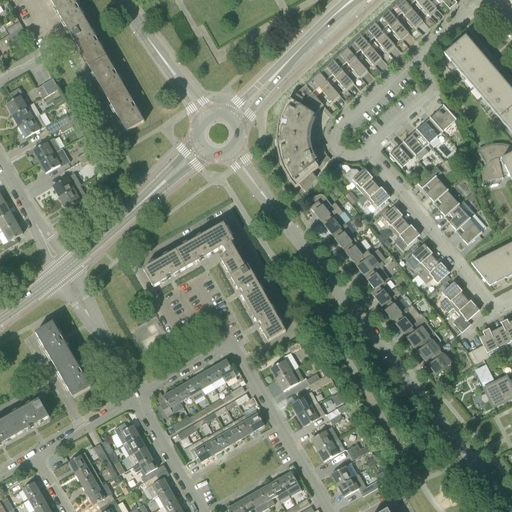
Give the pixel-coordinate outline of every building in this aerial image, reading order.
[(50,0),(51,1),(77,45),(93,74),(110,103),(127,132),(145,122),(136,108),(134,109),(132,105),(134,104),(128,93),(118,75),(115,77),(113,73),(115,71),(111,64),(99,42),(96,44),(94,40),(96,38),(94,35),(86,20),(80,10),(78,11),(75,7),(78,6),(74,0),(50,0)] [(415,28),(423,22),(410,7),(415,3),(411,0),(402,0),(403,0),(401,2),(401,1),(392,9),(399,17),(402,14),(409,21),(407,23),(412,28),(414,27),(415,28)] [(429,16),(437,9),(431,3),(433,2),(431,0),(411,0),(415,3),(416,2),(423,9),(421,11),(426,16),(428,15),(429,16)] [(457,5),(453,0),(431,0),(433,2),(434,0),(436,0),(440,4),(442,2),(450,11),(457,5)] [(401,41),(409,34),(396,20),(399,17),(392,9),(389,12),(388,12),(389,13),(387,14),(378,22),(385,29),(388,26),(395,34),(394,35),(399,41),(400,39),(401,41)] [(388,53),(395,47),(382,32),(385,29),(378,22),(375,24),(374,25),(375,25),(373,27),(373,26),(363,35),(370,43),(375,39),(381,46),(380,48),(385,53),(386,52),(388,53)] [(6,31),(9,37),(24,29),(20,23),(6,31)] [(9,37),(13,43),(27,35),(24,29),(9,37)] [(374,66),(381,59),(368,45),(370,43),(363,35),(361,37),(361,38),(360,39),(359,39),(349,48),(356,56),(361,51),(367,59),(366,60),(371,66),(373,64),(374,66)] [(511,90),(478,51),(471,43),(468,45),(463,39),(444,55),(451,62),(453,60),(511,129),(511,148),(504,146),(498,146),(492,146),(485,148),(479,151),(479,152),(480,151),(488,165),(486,167),(485,169),(483,172),(483,174),(483,176),(482,178),(483,180),(483,182),(483,183),(484,183),(484,182),(502,178),(503,179),(503,177),(508,174),(510,177),(511,176),(511,246),(485,260),(484,258),(472,264),(490,287),(511,275),(511,90)] [(360,78),(368,71),(354,57),(356,56),(349,48),(347,49),(347,50),(346,52),(345,51),(337,59),(344,66),(347,64),(354,71),(352,73),(357,78),(359,77),(360,78)] [(346,91),(354,84),(341,69),(344,66),(337,59),(334,62),(333,62),(334,63),(332,64),(322,72),(329,80),(333,76),(340,84),(338,85),(343,91),(345,89),(346,91)] [(332,103),(340,96),(327,82),(329,80),(322,72),(320,74),(319,74),(320,75),(318,76),(308,85),(315,93),(319,89),(326,96),(325,97),(329,103),(331,102),(332,103)] [(59,90),(53,80),(43,86),(49,96),(59,90)] [(328,163),(328,162),(326,158),(322,153),(321,149),(310,153),(308,146),(308,142),(308,133),(309,129),(312,121),(314,117),(317,113),(320,110),(324,106),(313,94),(315,93),(308,85),(306,86),(295,96),(296,97),(293,102),(289,100),(285,107),(280,120),(278,128),(277,142),(278,149),(281,163),(284,170),(291,183),(296,189),(299,186),(306,193),(329,163),(328,163)] [(44,99),(49,96),(43,86),(38,89),(44,99)] [(13,117),(27,108),(21,97),(23,96),(19,89),(9,95),(13,101),(6,105),(13,117)] [(19,128),(40,116),(34,104),(27,108),(13,117),(19,128)] [(431,118),(443,133),(457,121),(444,106),(431,118)] [(324,112),(330,119),(333,117),(327,110),(324,112)] [(40,116),(19,128),(26,139),(46,128),(40,116)] [(57,123),(60,128),(71,122),(68,117),(57,123)] [(431,118),(419,129),(431,144),(443,133),(431,118)] [(60,128),(63,133),(74,127),(71,122),(60,128)] [(419,129),(406,141),(418,155),(431,144),(419,129)] [(418,155),(406,141),(389,155),(391,157),(390,158),(394,163),(395,162),(402,170),(418,155)] [(40,163),(54,154),(48,143),(33,152),(40,163)] [(77,158),(80,163),(91,157),(88,152),(77,158)] [(46,174),(61,166),(54,154),(40,163),(46,174)] [(91,157),(80,163),(83,169),(94,163),(91,157)] [(417,185),(422,190),(436,177),(441,173),(436,168),(417,185)] [(364,196),(376,185),(372,180),(373,179),(371,177),(371,176),(365,169),(352,180),(357,186),(356,187),(364,196)] [(436,177),(422,190),(434,203),(448,192),(449,191),(436,177)] [(60,198),(75,190),(68,178),(53,187),(60,198)] [(376,185),(364,196),(371,204),(373,203),(378,209),(390,198),(384,191),(381,188),(380,190),(376,185)] [(86,206),(96,200),(93,194),(87,198),(81,186),(75,190),(60,198),(67,210),(83,200),(86,206)] [(448,192),(434,203),(433,204),(445,218),(459,206),(460,205),(448,192)] [(335,204),(332,207),(325,197),(324,196),(323,196),(322,195),(320,195),(313,198),(316,204),(310,209),(322,223),(339,209),(335,204)] [(0,219),(11,214),(5,203),(0,205),(0,219)] [(459,206),(445,218),(444,218),(456,232),(470,220),(471,220),(459,206)] [(393,233),(406,223),(402,218),(403,217),(401,214),(395,207),(382,218),(387,223),(386,225),(393,233)] [(333,237),(347,226),(339,216),(342,213),(339,209),(322,223),(333,237)] [(0,227),(3,232),(17,224),(11,214),(0,219),(0,227)] [(470,220),(456,232),(455,232),(468,247),(482,234),(470,220)] [(406,223),(393,233),(401,242),(403,241),(408,247),(420,236),(414,229),(411,226),(410,227),(406,223)] [(17,238),(23,235),(17,224),(3,232),(9,243),(1,248),(4,252),(19,243),(17,238)] [(286,332),(267,300),(248,267),(246,268),(232,244),(234,242),(224,224),(208,233),(176,252),(144,270),(154,288),(170,279),(186,270),(202,260),(218,251),(223,248),(227,255),(221,259),(231,277),(250,310),(268,343),(286,332)] [(343,250),(356,240),(352,235),(354,234),(347,226),(333,237),(343,250)] [(353,263),(368,252),(361,243),(359,244),(356,240),(343,250),(353,263)] [(419,266),(423,271),(436,261),(431,256),(433,254),(430,252),(431,252),(424,245),(406,261),(414,270),(419,266)] [(384,266),(382,263),(386,261),(377,250),(370,255),(368,252),(353,263),(365,278),(384,266)] [(440,265),(436,261),(423,271),(418,276),(425,285),(431,280),(433,279),(438,284),(450,273),(444,266),(443,266),(441,264),(440,265)] [(375,290),(386,283),(390,280),(382,270),(383,270),(382,268),(384,266),(365,278),(375,290)] [(383,308),(396,298),(391,293),(393,291),(386,283),(375,290),(371,293),(383,308)] [(454,310),(466,299),(461,293),(463,292),(460,290),(461,290),(454,283),(442,294),(446,298),(440,304),(448,314),(453,309),(454,310)] [(411,306),(407,310),(400,301),(398,302),(396,298),(383,308),(394,323),(413,309),(411,306)] [(454,310),(461,318),(454,324),(462,333),(470,325),(467,322),(480,311),(473,304),(471,302),(470,303),(466,299),(454,310)] [(394,323),(405,336),(425,320),(421,315),(418,315),(413,309),(394,323)] [(414,348),(429,337),(433,333),(426,324),(428,323),(425,320),(405,336),(414,348)] [(511,341),(511,322),(509,324),(508,320),(501,324),(503,327),(497,330),(505,346),(511,343),(511,342),(511,341)] [(74,399),(91,389),(72,356),(53,323),(36,333),(55,366),(74,399)] [(480,338),(483,346),(488,354),(498,349),(505,346),(497,330),(491,333),(489,330),(483,333),(484,336),(480,338)] [(425,362),(438,352),(434,347),(436,346),(429,337),(414,348),(425,362)] [(448,344),(438,352),(425,362),(436,376),(442,372),(447,375),(451,369),(452,368),(452,367),(452,366),(451,365),(444,356),(453,349),(451,347),(458,341),(456,338),(448,344)] [(299,343),(288,349),(291,354),(302,348),(299,343)] [(483,346),(478,349),(484,361),(490,358),(488,354),(483,346)] [(484,361),(478,349),(471,352),(478,365),(484,361)] [(277,381),(297,370),(299,368),(291,354),(283,359),(285,362),(271,370),(277,381)] [(226,383),(237,377),(227,361),(216,367),(226,383)] [(226,384),(226,383),(216,367),(206,373),(213,385),(223,379),(226,384)] [(284,392),(299,384),(298,383),(304,380),(297,370),(277,381),(284,392)] [(202,391),(213,385),(206,373),(195,379),(202,391)] [(307,381),(310,387),(321,381),(317,375),(307,381)] [(496,384),(505,402),(511,398),(511,388),(507,378),(496,384)] [(205,396),(202,391),(195,379),(185,385),(191,397),(194,402),(205,396)] [(310,387),(313,391),(323,385),(321,381),(310,387)] [(494,408),(505,402),(496,384),(484,389),(487,394),(481,397),(484,404),(490,401),(494,408)] [(181,403),(191,397),(185,385),(174,391),(181,403)] [(231,394),(234,398),(245,392),(242,387),(231,393),(231,394)] [(166,403),(161,406),(154,410),(166,431),(173,427),(167,418),(184,408),(181,403),(174,391),(163,398),(166,403)] [(298,416),(312,408),(318,404),(312,393),(291,405),(298,416)] [(221,400),(224,405),(234,398),(231,394),(221,400)] [(236,401),(238,406),(249,400),(246,395),(236,401)] [(17,437),(33,427),(50,418),(40,400),(7,419),(0,422),(0,446),(17,437)] [(211,406),(213,411),(224,405),(221,400),(211,406)] [(225,407),(228,412),(238,406),(236,401),(225,407)] [(200,412),(203,417),(213,411),(211,406),(200,412)] [(215,413),(218,418),(228,412),(225,407),(215,413)] [(304,428),(319,419),(312,408),(298,416),(304,428)] [(330,422),(341,416),(338,410),(327,416),(330,422)] [(190,419),(192,423),(203,417),(200,412),(190,419)] [(246,418),(254,433),(265,426),(256,412),(246,418)] [(204,420),(207,424),(218,418),(215,413),(204,420)] [(340,423),(339,422),(343,420),(341,416),(330,422),(333,427),(340,423)] [(244,439),(254,433),(246,418),(245,418),(244,417),(234,423),(244,439)] [(179,425),(181,429),(192,423),(190,419),(179,425)] [(194,426),(196,430),(207,424),(204,420),(194,426)] [(233,445),(244,439),(234,423),(224,429),(226,433),(233,445)] [(123,446),(139,437),(133,426),(128,429),(125,424),(114,430),(123,446)] [(194,426),(183,432),(177,436),(179,440),(185,437),(196,430),(194,426)] [(328,446),(339,440),(332,428),(311,440),(318,452),(328,446)] [(222,451),(233,445),(226,433),(216,440),(222,451)] [(133,455),(146,448),(139,437),(123,446),(130,457),(133,455)] [(212,457),(222,451),(216,440),(210,443),(207,437),(202,440),(205,446),(212,457)] [(325,463),(339,454),(346,451),(339,440),(328,446),(318,452),(325,463)] [(109,455),(113,452),(107,441),(102,444),(109,455)] [(100,460),(101,459),(106,456),(100,445),(94,449),(100,460)] [(347,451),(350,456),(361,450),(358,445),(347,451)] [(201,464),(212,457),(205,446),(194,452),(201,464)] [(350,456),(353,462),(372,451),(369,446),(361,450),(350,456)] [(133,469),(152,458),(146,448),(133,455),(139,465),(133,469)] [(115,466),(120,463),(116,457),(118,456),(115,451),(113,452),(109,455),(115,466)] [(75,474),(91,465),(85,454),(69,463),(75,474)] [(108,470),(112,467),(106,456),(101,459),(108,470)] [(147,489),(160,482),(154,471),(158,469),(152,458),(133,469),(136,474),(142,470),(146,476),(141,479),(147,489)] [(121,476),(125,473),(120,463),(115,466),(121,476)] [(81,485),(98,475),(91,465),(75,474),(81,485)] [(113,480),(118,477),(112,467),(108,470),(113,480)] [(338,487),(353,478),(346,467),(332,475),(338,487)] [(287,491),(298,485),(292,473),(281,479),(287,491)] [(104,485),(104,486),(98,475),(81,485),(88,495),(104,486),(104,485)] [(345,498),(360,489),(353,478),(338,487),(345,498)] [(158,498),(170,490),(164,479),(160,482),(147,489),(154,500),(158,498)] [(277,497),(287,491),(281,479),(270,485),(277,497)] [(29,501),(40,494),(34,483),(23,490),(29,501)] [(260,491),(266,503),(267,503),(270,508),(275,505),(272,499),(277,497),(270,485),(260,491)] [(101,509),(111,503),(108,498),(110,497),(106,490),(106,489),(104,486),(88,495),(94,506),(98,504),(101,509)] [(164,508),(176,501),(170,490),(158,498),(164,508)] [(256,509),(266,503),(260,491),(249,497),(256,509)] [(35,511),(47,505),(40,494),(29,501),(35,511)] [(239,503),(243,511),(251,511),(256,509),(249,497),(239,503)] [(296,506),(296,507),(299,511),(310,505),(307,500),(296,506)] [(121,511),(118,506),(115,501),(111,503),(101,509),(102,511),(121,511)] [(166,511),(181,511),(182,511),(176,501),(164,508),(166,511)] [(17,511),(29,511),(23,503),(15,509),(17,511)] [(243,511),(239,503),(228,510),(228,511),(243,511)]
